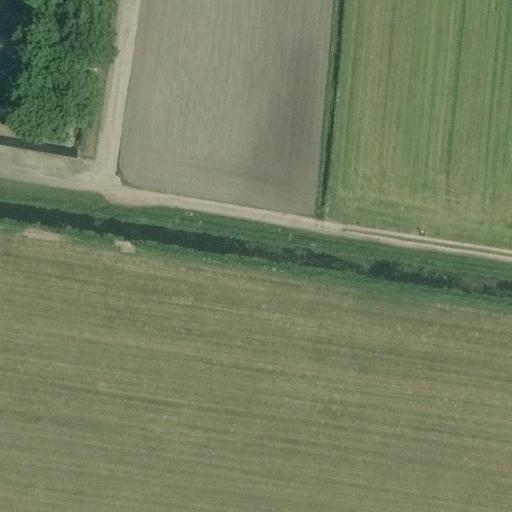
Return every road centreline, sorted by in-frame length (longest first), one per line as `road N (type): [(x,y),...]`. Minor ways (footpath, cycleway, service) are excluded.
road 1 (track): [(96,182),(124,0)]
road 2 (track): [(335,223),(511,252)]
